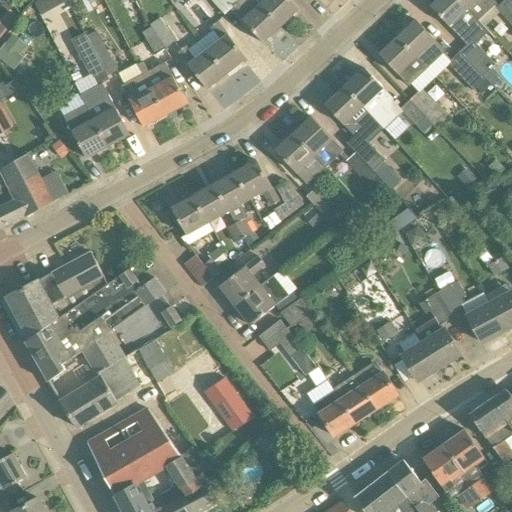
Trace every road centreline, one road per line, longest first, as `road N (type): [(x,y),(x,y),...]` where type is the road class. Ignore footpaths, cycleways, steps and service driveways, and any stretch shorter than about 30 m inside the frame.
road 1 (residential): [(115,197),(337,482)]
road 2 (residential): [(115,197),(237,128),(384,0)]
road 3 (residential): [(337,482),(511,371)]
road 4 (unclassified): [(94,511),(0,333)]
road 5 (residential): [(0,259),(115,197)]
